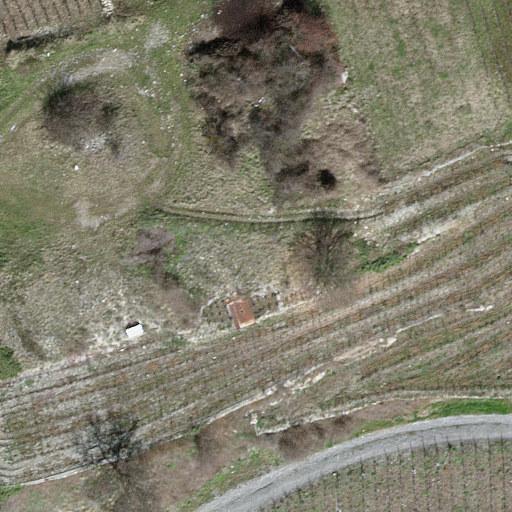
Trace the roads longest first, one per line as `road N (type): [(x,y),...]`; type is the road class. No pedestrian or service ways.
road 1 (track): [(0,115),(105,44),(146,88),(150,135),(136,182),(59,202),(0,189)]
road 2 (track): [(229,511),(397,442),(511,442)]
